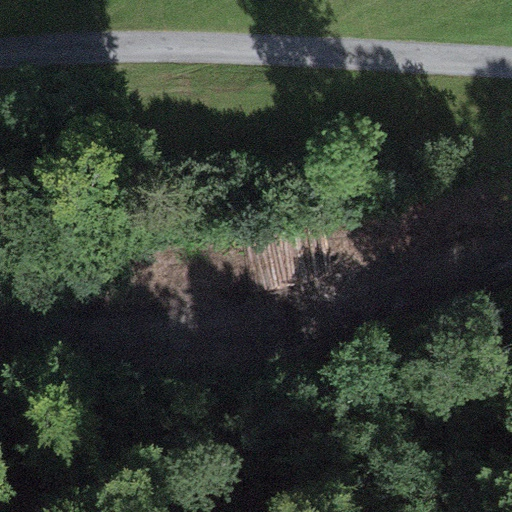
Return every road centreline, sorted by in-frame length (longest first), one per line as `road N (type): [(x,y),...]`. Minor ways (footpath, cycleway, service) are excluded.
road 1 (track): [(0,369),(247,329),(511,253)]
road 2 (unclassified): [(511,61),(0,58)]
